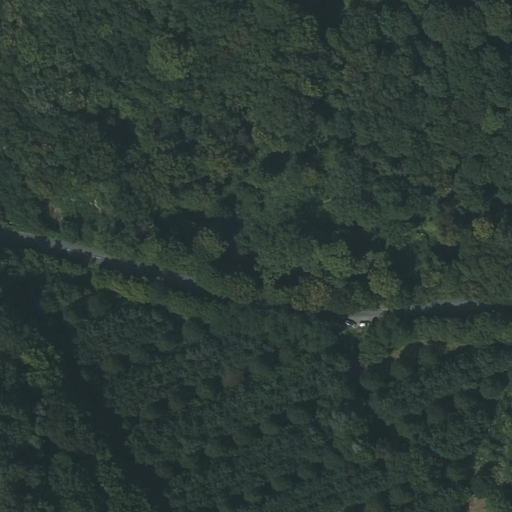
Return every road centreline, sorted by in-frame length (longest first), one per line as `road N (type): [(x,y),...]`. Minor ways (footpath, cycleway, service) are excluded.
road 1 (tertiary): [(511,304),(350,309),(256,299),(0,233)]
road 2 (track): [(350,309),(357,380),(389,437),(468,465),(511,498)]
